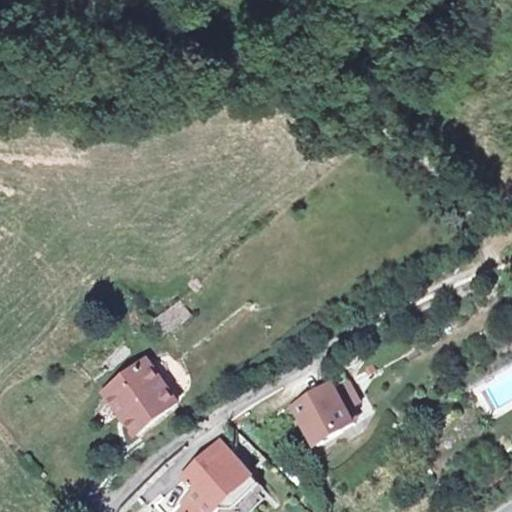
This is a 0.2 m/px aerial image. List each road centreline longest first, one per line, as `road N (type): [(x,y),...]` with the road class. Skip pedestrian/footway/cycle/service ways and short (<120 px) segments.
road 1 (track): [(492,263),(458,205),(382,124),(304,68),(212,55),(77,64),(0,50)]
road 2 (track): [(511,261),(492,263),(209,418)]
road 3 (unclassified): [(209,418),(110,511)]
